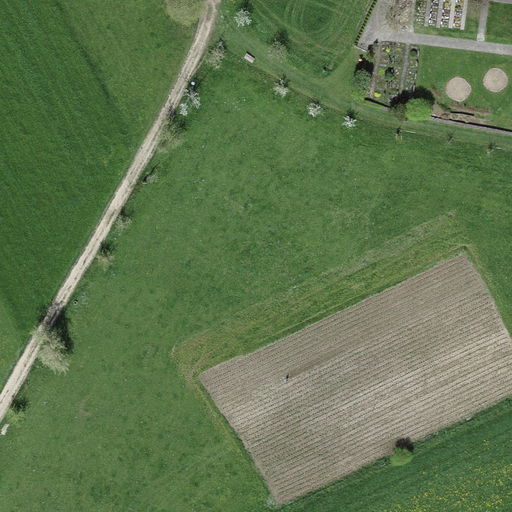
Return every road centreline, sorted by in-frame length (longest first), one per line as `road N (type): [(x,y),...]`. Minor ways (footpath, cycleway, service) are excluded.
road 1 (track): [(0,405),(211,11)]
road 2 (track): [(511,146),(385,124),(318,94),(249,53),(211,11)]
